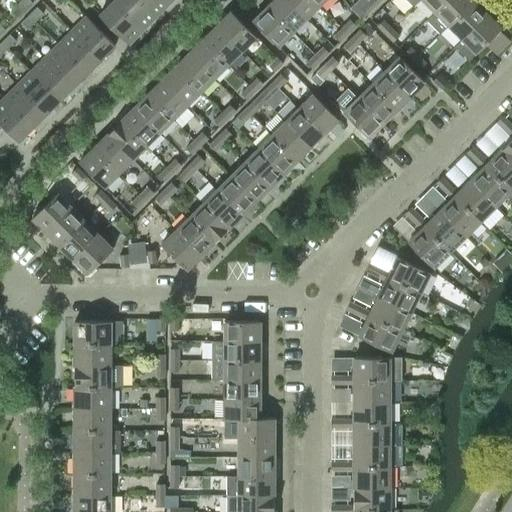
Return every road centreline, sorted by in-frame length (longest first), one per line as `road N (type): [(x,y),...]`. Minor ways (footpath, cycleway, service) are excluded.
road 1 (residential): [(312,292),(362,225),(511,76)]
road 2 (residential): [(24,293),(312,292)]
road 3 (residential): [(311,511),(312,292)]
